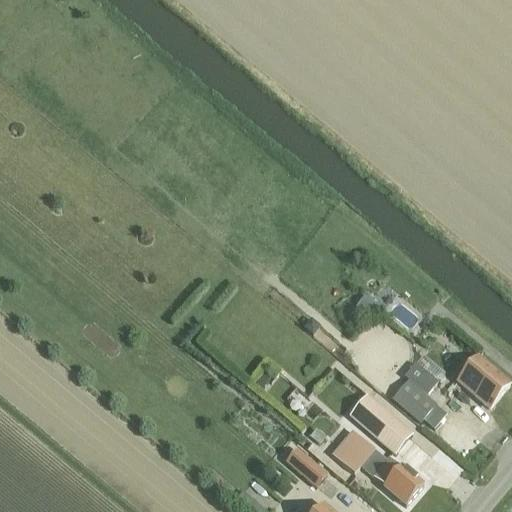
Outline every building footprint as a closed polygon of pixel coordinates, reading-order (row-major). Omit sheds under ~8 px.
[(366,300),(357,311),(374,325),(383,314),(366,300)] [(457,349),(442,337),(436,343),(434,341),(418,360),(435,375),(457,349)] [(478,362),(457,386),(472,398),(490,413),(510,389),(478,362)] [(427,400),(437,387),(415,368),(405,381),(408,384),(427,400)] [(264,378),(255,388),(262,393),(270,383),(264,378)] [(408,384),(397,396),(411,407),(405,414),(420,427),(437,408),(427,400),(408,384)] [(367,401),(350,421),(395,459),(412,439),(367,401)] [(316,433),(309,441),(319,448),(325,441),(316,433)] [(360,471),(384,491),(383,492),(406,511),(424,490),(401,470),(400,471),(389,462),(387,465),(352,436),(332,460),(354,479),(360,471)] [(297,453),(286,467),(316,492),(327,478),(297,453)] [(242,496),(235,505),(242,511),(243,511),(251,503),(242,496)]
